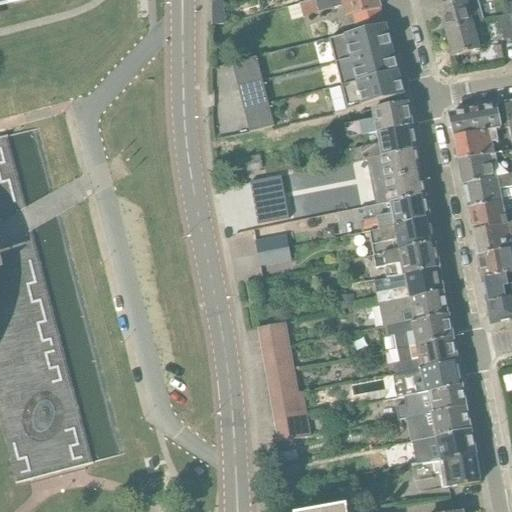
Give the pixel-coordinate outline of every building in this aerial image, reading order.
[(0,0),(0,422),(16,483),(15,483),(16,485),(93,465),(93,464),(93,463),(29,220),(8,139),(8,138),(8,137),(0,138),(0,3),(14,0),(13,0),(0,0)] [(377,0),(319,0),(306,4),(288,9),(292,23),(342,9),(345,20),(353,18),(357,34),(384,26),(377,0)] [(445,33),(473,25),(465,0),(464,0),(438,7),(445,33)] [(224,25),(221,2),(211,5),(212,28),(224,25)] [(511,23),(511,16),(499,18),(503,41),(511,39),(511,23)] [(473,25),(445,33),(453,59),(480,51),(473,25)] [(329,40),(335,64),(390,49),(384,26),(357,34),(329,40)] [(390,49),(335,64),(341,88),(397,74),(396,73),(397,73),(391,49),(390,49)] [(257,59),(232,65),(238,88),(263,82),(257,59)] [(397,74),(341,88),(347,112),(403,97),(397,74)] [(263,82),(238,88),(243,111),(268,105),(263,82)] [(268,105),(243,111),(249,132),(272,125),(268,105)] [(364,138),(413,129),(408,105),(372,111),(374,121),(345,126),(345,128),(337,129),(339,141),(347,140),(347,141),(364,138)] [(496,132),(502,130),(498,109),(452,118),(457,140),(496,132)] [(370,161),(417,153),(413,129),(364,138),(366,149),(351,152),(353,164),(370,161)] [(461,162),(500,154),(499,143),(496,132),(457,140),(461,162)] [(466,186),(511,176),(511,151),(500,154),(461,162),(466,186)] [(372,184),(421,175),(417,153),(370,161),(372,184)] [(235,162),(238,175),(263,170),(261,157),(235,162)] [(377,207),(425,196),(421,175),(372,184),(377,207)] [(471,210),(503,204),(511,202),(511,176),(466,186),(471,210)] [(281,178),(250,184),(258,225),(289,219),(281,178)] [(369,233),(430,221),(425,196),(377,207),(365,209),(368,222),(361,223),(362,234),(369,233)] [(475,234),(511,226),(511,211),(505,213),(503,204),(471,210),(475,234)] [(374,257),(435,245),(430,221),(369,233),(372,247),(373,247),(374,257)] [(479,256),(511,249),(511,246),(511,240),(511,239),(511,226),(475,234),(479,256)] [(258,255),(290,249),(287,236),(255,242),(258,255)] [(404,278),(440,270),(437,258),(435,245),(374,257),(376,270),(386,268),(388,280),(404,277),(404,278)] [(260,268),(292,262),(290,249),(258,255),(260,268)] [(484,282),(511,276),(511,249),(479,256),(484,282)] [(378,307),(444,294),(440,270),(404,278),(406,289),(376,295),(378,307)] [(488,301),(511,296),(511,276),(484,282),(488,301)] [(388,328),(448,316),(444,294),(378,307),(383,329),(388,328)] [(341,312),(356,309),(354,295),(338,298),(341,312)] [(511,296),(488,301),(493,325),(511,320),(511,296)] [(397,351),(453,341),(448,316),(388,328),(390,338),(395,338),(397,351)] [(262,353),(291,347),(287,324),(258,330),(262,353)] [(420,371),(458,364),(453,341),(397,351),(399,365),(393,367),(395,377),(405,375),(420,371)] [(266,375),(295,370),(291,347),(262,353),(266,375)] [(420,371),(405,375),(409,398),(462,388),(458,364),(420,371)] [(270,399),(299,394),(295,370),(266,375),(270,399)] [(406,421),(466,409),(462,388),(409,398),(404,399),(405,406),(395,408),(397,422),(406,421)] [(299,394),(270,399),(274,422),(308,416),(304,393),(299,394)] [(412,442),(470,431),(466,409),(406,421),(410,442),(412,442)] [(278,444),(312,438),(308,416),(274,422),(278,444)] [(443,462),(475,457),(470,431),(412,442),(416,467),(443,462)] [(446,491),(480,484),(475,457),(442,464),(446,491)]
